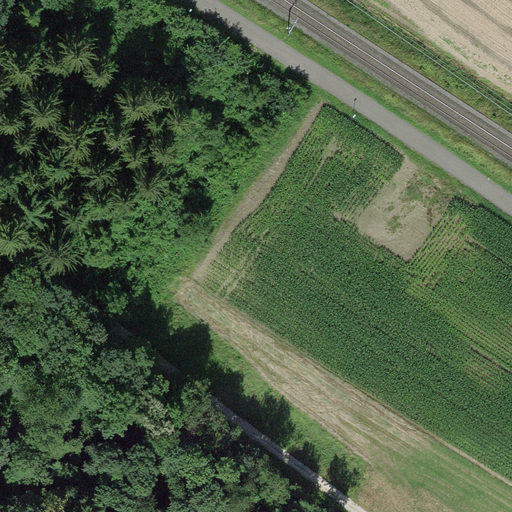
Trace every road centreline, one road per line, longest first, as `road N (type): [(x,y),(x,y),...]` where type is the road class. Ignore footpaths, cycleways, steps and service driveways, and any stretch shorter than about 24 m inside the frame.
road 1 (track): [(0,244),(344,511)]
road 2 (unclassified): [(511,208),(192,0)]
